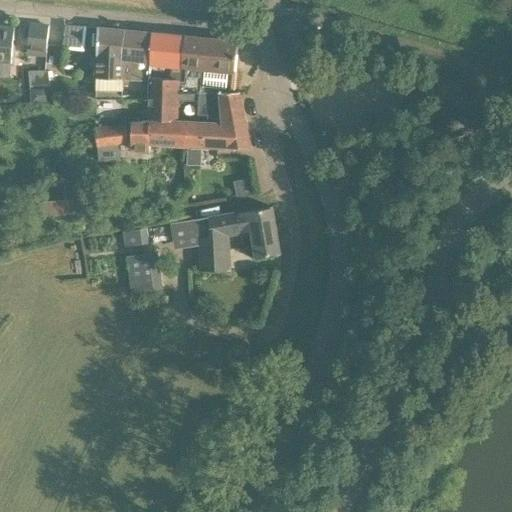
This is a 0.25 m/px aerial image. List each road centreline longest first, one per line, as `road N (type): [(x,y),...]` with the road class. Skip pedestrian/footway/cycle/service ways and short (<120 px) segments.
road 1 (tertiary): [(253,511),(315,375),(339,270),(333,206),(261,34)]
road 2 (tertiary): [(336,511),(401,398),(464,207),(477,195),(511,187)]
road 3 (unclassified): [(261,34),(0,6)]
